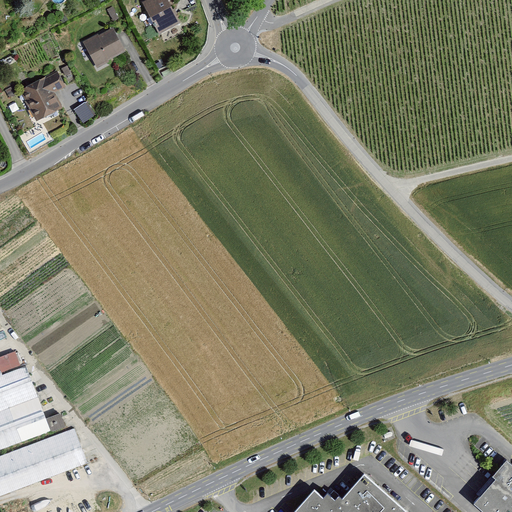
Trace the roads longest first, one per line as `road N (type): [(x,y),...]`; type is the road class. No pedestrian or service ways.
road 1 (unclassified): [(0,185),(233,46),(294,76),(389,188),(511,304)]
road 2 (tertiary): [(152,511),(365,414),(511,365)]
road 3 (unknown): [(437,511),(367,456),(233,507)]
road 4 (track): [(389,188),(511,159)]
